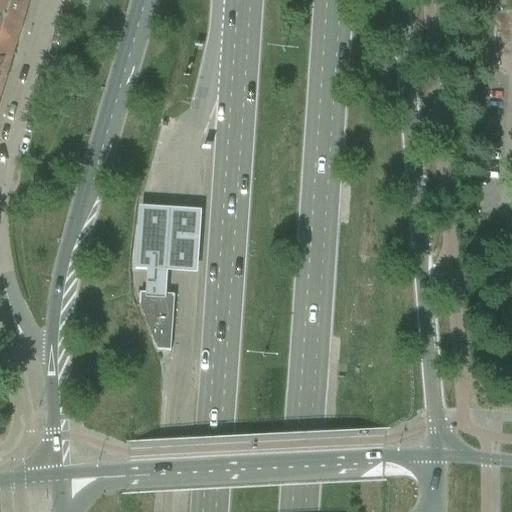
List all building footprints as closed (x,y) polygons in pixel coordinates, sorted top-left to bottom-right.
[(21,0),(0,0),(0,15),(22,22),(28,2),(21,0)] [(0,37),(16,42),(22,22),(0,15),(0,37)] [(0,37),(0,57),(11,61),(16,42),(0,37)] [(0,77),(5,79),(11,61),(0,57),(0,77)] [(207,214),(142,210),(138,274),(151,275),(149,302),(171,303),(172,275),(203,277),(207,214)] [(165,295),(144,294),(139,293),(139,306),(139,305),(157,351),(170,352),(174,296),(165,295)]
